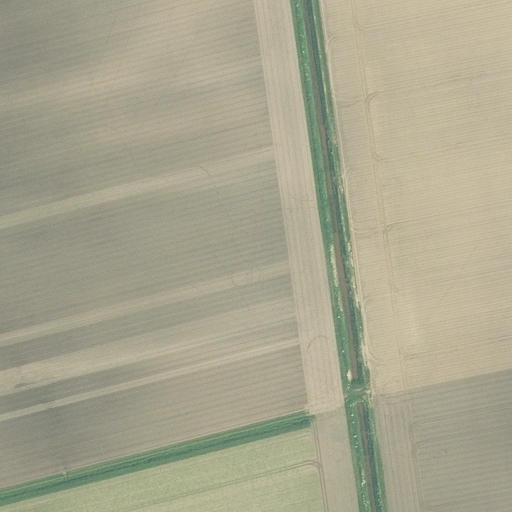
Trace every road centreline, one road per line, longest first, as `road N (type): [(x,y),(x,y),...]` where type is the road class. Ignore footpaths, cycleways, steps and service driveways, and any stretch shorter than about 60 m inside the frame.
road 1 (track): [(294,0),(365,511)]
road 2 (track): [(315,0),(386,511)]
